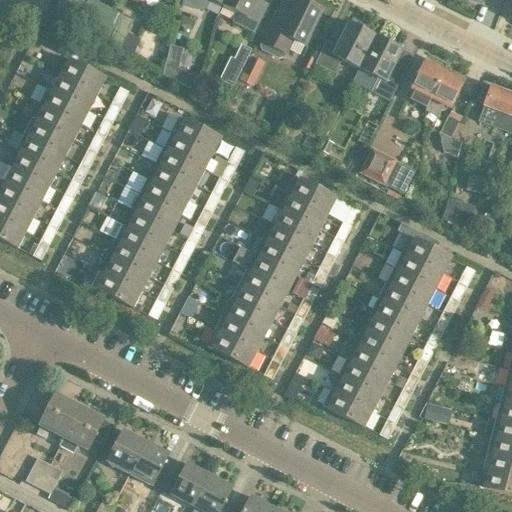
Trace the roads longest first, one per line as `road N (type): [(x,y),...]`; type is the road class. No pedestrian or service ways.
road 1 (residential): [(381,511),(40,335)]
road 2 (unclassified): [(511,61),(390,0)]
